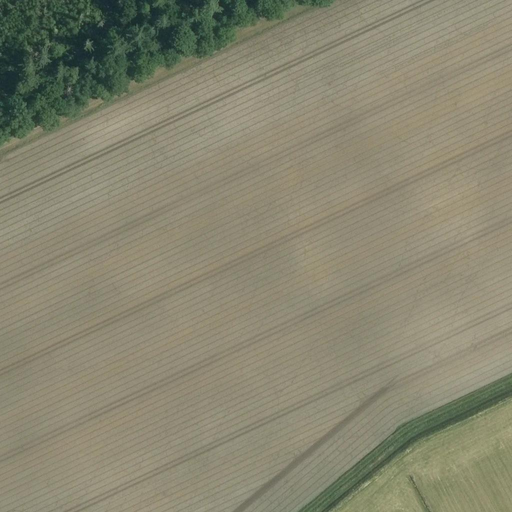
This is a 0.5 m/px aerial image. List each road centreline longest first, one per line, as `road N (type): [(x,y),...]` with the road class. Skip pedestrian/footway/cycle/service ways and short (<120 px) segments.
road 1 (track): [(128,89),(320,0)]
road 2 (track): [(0,149),(128,89)]
